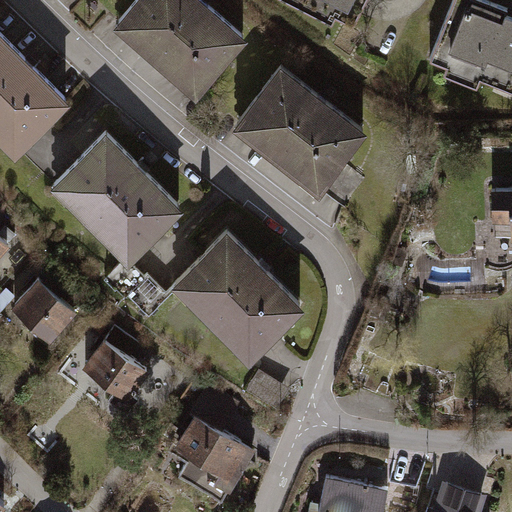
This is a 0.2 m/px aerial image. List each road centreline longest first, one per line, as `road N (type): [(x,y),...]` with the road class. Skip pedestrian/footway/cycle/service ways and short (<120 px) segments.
road 1 (residential): [(310,415),(342,321),(340,275),(315,236),(149,113),(21,0)]
road 2 (residential): [(310,415),(396,433),(511,440)]
